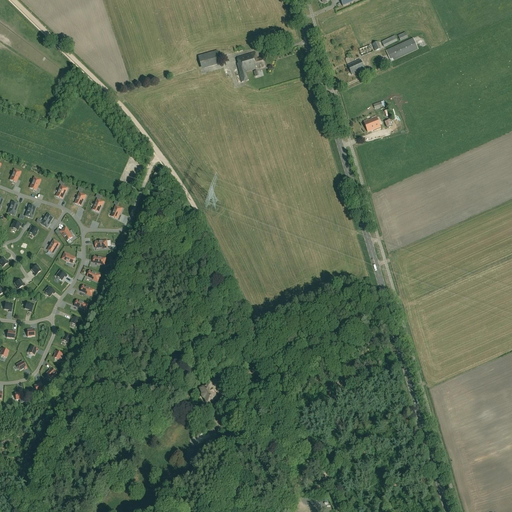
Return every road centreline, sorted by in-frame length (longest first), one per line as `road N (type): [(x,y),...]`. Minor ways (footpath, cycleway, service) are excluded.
road 1 (secondary): [(448,511),(296,0)]
road 2 (track): [(315,454),(207,230),(159,151)]
road 3 (track): [(159,151),(14,0)]
